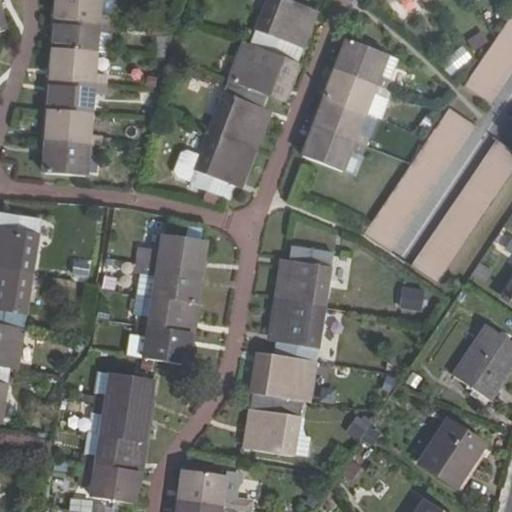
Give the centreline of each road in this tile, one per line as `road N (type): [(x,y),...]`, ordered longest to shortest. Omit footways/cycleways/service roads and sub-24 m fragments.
road 1 (residential): [(155,511),(177,436),(223,383),(270,152),(331,0)]
road 2 (unknown): [(511,90),(406,247)]
